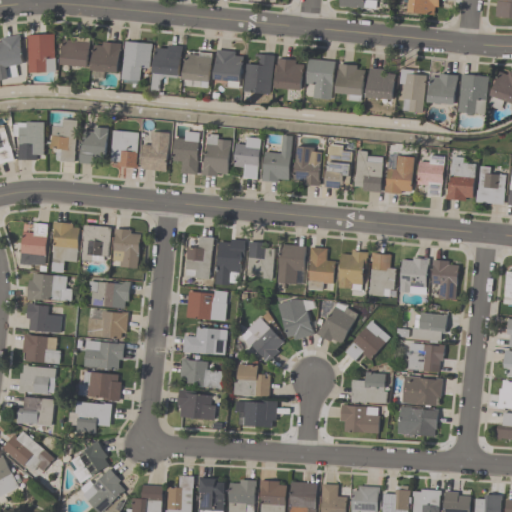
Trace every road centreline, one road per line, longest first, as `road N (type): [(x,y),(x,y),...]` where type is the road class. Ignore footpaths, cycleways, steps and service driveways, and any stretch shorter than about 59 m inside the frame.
road 1 (tertiary): [(0,196),(73,193),(511,235)]
road 2 (residential): [(0,5),(70,4),(511,45)]
road 3 (residential): [(145,445),(511,465)]
road 4 (residential): [(145,445),(167,205)]
road 5 (residential): [(464,463),(486,233)]
